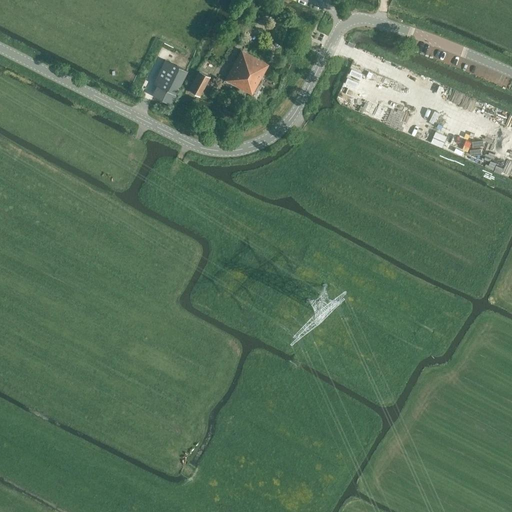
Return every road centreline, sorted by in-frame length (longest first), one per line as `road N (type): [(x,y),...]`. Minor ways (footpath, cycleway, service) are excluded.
road 1 (tertiary): [(341,25),(291,121),(238,151),(195,146),(0,50)]
road 2 (tertiary): [(511,73),(361,18),(341,25)]
